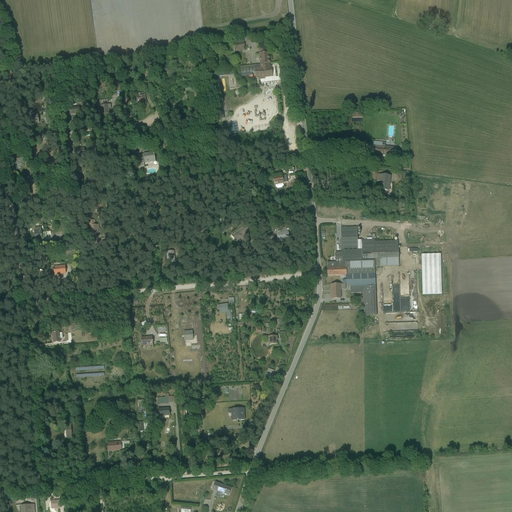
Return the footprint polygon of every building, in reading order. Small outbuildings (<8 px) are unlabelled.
[(232,46),(230,47),(230,49),(232,49),(233,52),(245,51),(244,43),(232,45),(232,46)] [(278,77),(280,77),(279,68),(278,66),(277,65),(275,65),(272,66),(272,68),(270,68),(268,54),(267,49),(259,50),(259,54),(260,66),(240,67),(241,80),(253,79),(252,74),(255,73),(256,79),(260,78),(260,81),(265,80),(265,79),(278,78),(278,77)] [(119,82),(112,83),(114,93),(121,92),(119,82)] [(108,106),(101,107),(102,115),(109,114),(109,110),(108,106)] [(79,108),(69,109),(70,116),(81,114),(79,108)] [(357,110),(347,111),(348,120),(358,119),(357,110)] [(30,117),(29,117),(31,126),(40,125),(38,115),(35,116),(35,114),(30,115),(30,117)] [(230,121),(231,132),(239,132),(239,121),(230,121)] [(372,155),(393,157),(394,144),(373,143),(372,155)] [(143,156),(138,156),(140,168),(145,168),(144,164),(145,163),(145,165),(155,163),(154,153),(143,155),(143,156)] [(22,157),(12,159),(13,165),(18,164),(18,166),(21,165),(21,164),(24,164),(22,157)] [(375,190),(389,191),(391,176),(377,175),(375,190)] [(282,176),(273,178),(275,190),(284,188),(282,176)] [(90,231),(87,231),(87,235),(99,234),(98,230),(99,230),(99,226),(95,226),(95,221),(88,222),(89,227),(90,227),(90,231)] [(244,225),(230,236),(236,243),(250,232),(244,225)] [(41,228),(35,229),(36,242),(43,241),(42,240),(45,240),(44,231),(41,231),(41,228)] [(288,232),(278,234),(279,241),(290,238),(288,232)] [(104,239),(101,239),(102,247),(111,246),(109,235),(103,236),(104,239)] [(174,252),(166,253),(167,262),(175,262),(174,252)] [(445,256),(425,256),(426,297),(446,297),(445,256)] [(327,276),(347,276),(347,262),(326,263),(327,276)] [(65,266),(54,268),(55,276),(66,275),(65,266)] [(331,299),(341,299),(341,285),(331,285),(331,299)] [(227,305),(218,306),(219,314),(226,314),(227,318),(232,317),(231,313),(232,313),(231,309),(228,310),(227,305)] [(186,342),(193,342),(193,330),(185,331),(186,342)] [(53,345),(61,344),(60,331),(52,331),(53,345)] [(143,347),(153,347),(153,336),(142,337),(143,347)] [(269,346),(278,345),(278,336),(269,337),(269,346)] [(80,375),(103,374),(103,365),(80,366),(80,375)] [(160,418),(170,417),(168,398),(159,399),(160,418)] [(142,400),(134,400),(134,413),(142,413),(142,400)] [(229,422),(246,421),(246,409),(228,410),(229,422)] [(65,441),(75,441),(74,426),(64,426),(65,441)] [(107,452),(122,452),(121,438),(107,439),(107,452)] [(212,491),(230,497),(232,489),(215,483),(212,491)] [(51,511),(60,511),(60,499),(50,500),(51,511)]
